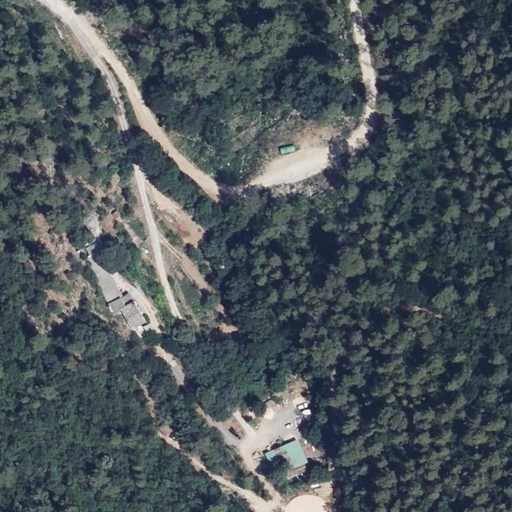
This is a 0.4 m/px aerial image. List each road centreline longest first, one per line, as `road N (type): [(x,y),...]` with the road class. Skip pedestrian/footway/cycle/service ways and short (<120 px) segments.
road 1 (residential): [(74,21),(119,126),(175,317),(254,442),(251,463),(301,511)]
road 2 (unclassified): [(353,0),(371,112),(360,141),(307,166),(227,187),(189,170),(136,111),(94,45)]
road 3 (residential): [(353,511),(364,486),(334,387),(353,336),(398,301),(511,325)]
